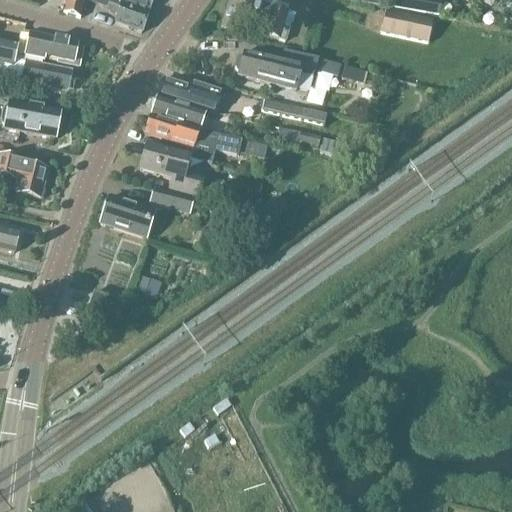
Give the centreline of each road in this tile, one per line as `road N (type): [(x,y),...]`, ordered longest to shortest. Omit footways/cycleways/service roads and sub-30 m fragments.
road 1 (tertiary): [(8,511),(21,401),(53,281),(119,115),(155,53)]
road 2 (residential): [(155,53),(0,6)]
